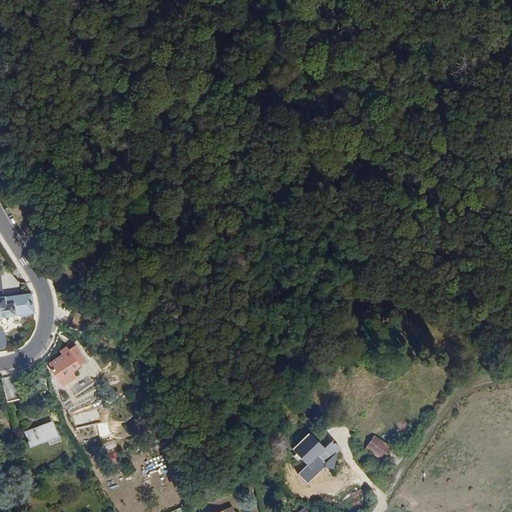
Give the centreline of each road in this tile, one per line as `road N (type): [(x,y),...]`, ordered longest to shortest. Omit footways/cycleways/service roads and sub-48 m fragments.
road 1 (track): [(270,511),(252,425),(189,252),(184,213),(203,33),(237,0)]
road 2 (track): [(43,307),(90,314),(246,407)]
road 3 (tertiary): [(0,364),(26,356),(44,316),(36,284),(0,222)]
